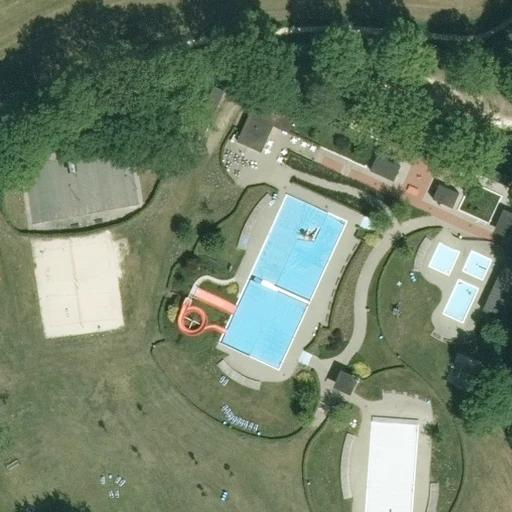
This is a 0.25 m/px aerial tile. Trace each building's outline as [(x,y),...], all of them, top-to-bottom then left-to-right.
[(511,179),(467,159),(403,129),(358,109),(333,97),(325,115),(350,126),(352,122),(354,118),(399,138),(395,147),(460,177),(464,168),(511,189),(511,179)] [(270,109),(255,102),(236,143),(261,155),(269,136),(273,127),(279,130),(288,134),(294,120),(270,109)] [(400,168),(387,162),(389,157),(379,152),(370,172),(394,183),(397,176),(400,168)] [(452,209),(459,195),(439,185),(435,193),(432,200),(452,209)] [(392,218),(406,221),(409,207),(395,203),(392,218)] [(508,239),(511,231),(511,214),(504,211),(499,221),(494,233),(508,239)] [(482,311),(504,322),(511,304),(511,259),(508,257),(482,311)] [(350,396),(352,392),(359,379),(353,376),(345,373),(341,371),(333,388),(350,396)] [(319,412),(323,396),(309,392),(305,408),(319,412)]
